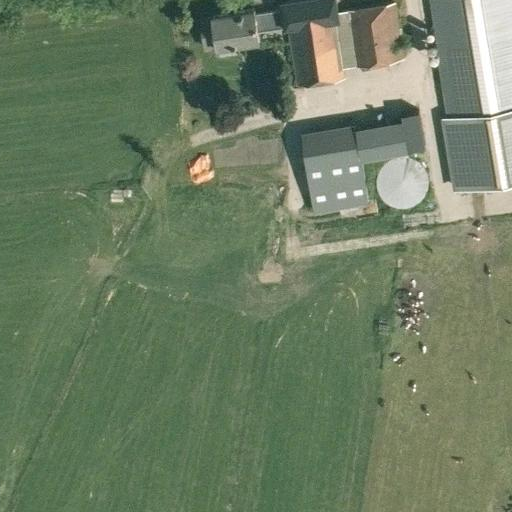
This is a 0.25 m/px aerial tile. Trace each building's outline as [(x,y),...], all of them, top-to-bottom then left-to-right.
[(288,26),(297,83),(345,76),(343,66),(403,57),(394,0),(346,8),(346,9),(338,10),(335,0),(281,0),(283,7),(285,26),(288,26)] [(442,115),(454,188),(511,178),(511,0),(430,0),(449,114),(442,115)] [(258,30),(285,26),(283,7),(255,12),(254,8),(212,14),(212,15),(200,17),(205,46),(217,45),(259,39),(258,30)] [(303,135),(315,208),(369,200),(362,155),(395,150),(396,155),(409,153),(408,148),(409,148),(404,119),(303,135)] [(398,155),(396,155),(394,156),(390,158),(386,160),(384,162),(383,164),(381,165),(380,167),(379,169),(378,171),(377,174),(377,176),(377,178),(376,180),(377,183),(377,185),(377,187),(378,189),(379,191),(380,193),(381,195),(382,197),(384,199),(386,200),(387,202),(391,204),(393,205),(396,205),(398,206),(402,206),(405,206),(407,206),(409,206),(411,205),(413,204),(415,203),(417,202),(419,200),(421,199),(422,197),(424,195),(425,193),(426,192),(427,189),(427,187),(428,185),(428,183),(428,181),(428,178),(428,176),(428,174),(427,172),(426,170),(425,168),(424,166),(422,164),(421,162),(419,161),(416,158),(414,157),(409,155),(407,155),(403,154),(398,155)]
